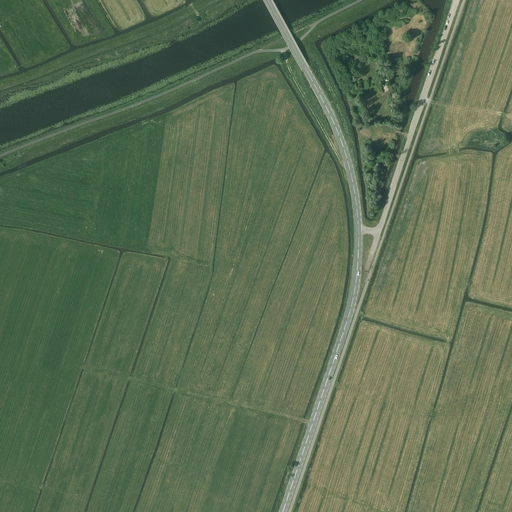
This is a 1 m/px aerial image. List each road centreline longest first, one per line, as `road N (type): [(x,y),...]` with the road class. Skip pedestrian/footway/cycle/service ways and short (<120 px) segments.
road 1 (track): [(314,423),(82,365),(57,422)]
road 2 (secondary): [(283,511),(352,302),(358,229)]
road 3 (unclassified): [(358,229),(378,232),(458,0)]
road 4 (secondary): [(358,229),(326,106),(268,0)]
road 5 (track): [(216,0),(0,89)]
road 6 (track): [(115,408),(167,253)]
